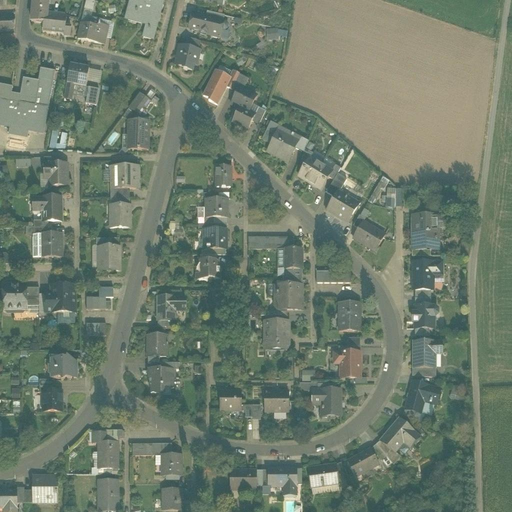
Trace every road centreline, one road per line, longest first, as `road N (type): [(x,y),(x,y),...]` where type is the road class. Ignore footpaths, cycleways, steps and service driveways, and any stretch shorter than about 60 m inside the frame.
road 1 (residential): [(508,0),(470,274),(477,511)]
road 2 (residential): [(390,312),(393,350),(383,389),(356,427),(319,447),(272,451),(196,439),(108,386)]
road 3 (residential): [(26,0),(22,31),(33,41),(161,80)]
road 4 (residential): [(108,386),(88,416),(34,461),(0,471)]
road 5 (residential): [(246,157),(245,289)]
road 6 (residential): [(167,158),(138,282)]
road 7 (residential): [(312,342),(313,222)]
